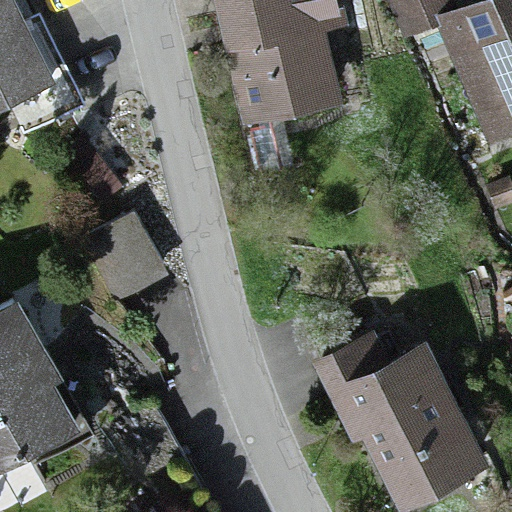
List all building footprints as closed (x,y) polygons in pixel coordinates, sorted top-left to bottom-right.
[(4,0),(0,0),(0,119),(51,95),(4,0)] [(205,0),(220,64),(239,144),(336,122),(318,42),(338,38),(329,0),(205,0)] [(443,0),(384,0),(403,50),(434,39),(480,162),(511,150),(511,0),(508,0),(452,21),(443,0)] [(138,208),(84,236),(110,287),(164,260),(138,208)] [(0,486),(81,447),(15,311),(0,318),(0,486)] [(346,456),(361,449),(393,511),(422,511),(483,482),(419,357),(357,388),(342,358),(306,376),(346,456)] [(153,401),(96,430),(123,483),(180,454),(153,401)] [(209,511),(180,454),(123,483),(137,511),(209,511)]
